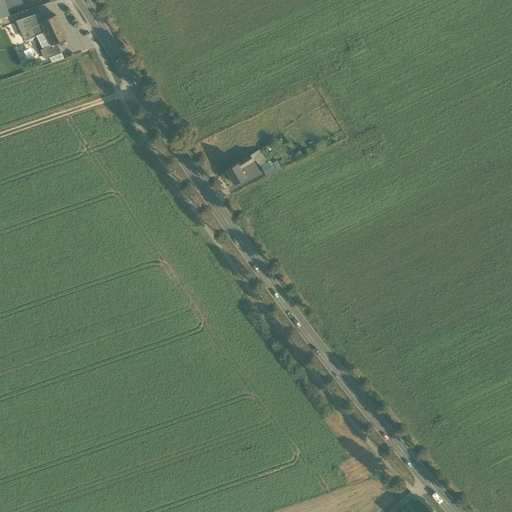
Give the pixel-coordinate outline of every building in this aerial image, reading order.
[(0,0),(0,18),(9,15),(2,0),(0,0)] [(25,40),(34,36),(29,28),(40,23),(41,22),(37,13),(16,20),(25,40)] [(41,22),(40,23),(44,31),(36,35),(42,48),(51,44),(51,45),(56,42),(67,37),(56,15),(41,22)] [(34,36),(36,35),(44,31),(40,23),(29,28),(34,36)] [(40,50),(44,59),(62,52),(56,42),(51,45),(51,44),(42,48),(40,50)] [(297,127),(283,136),(288,144),(302,135),(297,127)] [(261,156),(255,159),(265,176),(276,171),(274,167),(272,168),(261,149),(258,150),(261,156)] [(250,155),(253,160),(255,159),(261,156),(258,150),(250,155)] [(250,155),(238,162),(241,167),(253,160),(250,155)] [(247,177),(241,167),(238,162),(225,169),(234,184),(247,177)]
